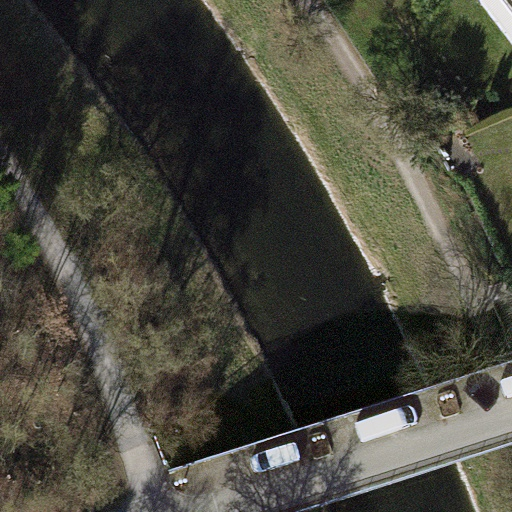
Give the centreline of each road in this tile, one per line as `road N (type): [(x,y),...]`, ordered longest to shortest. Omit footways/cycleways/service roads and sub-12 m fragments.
road 1 (track): [(0,158),(57,255),(156,511)]
road 2 (track): [(193,511),(511,413)]
